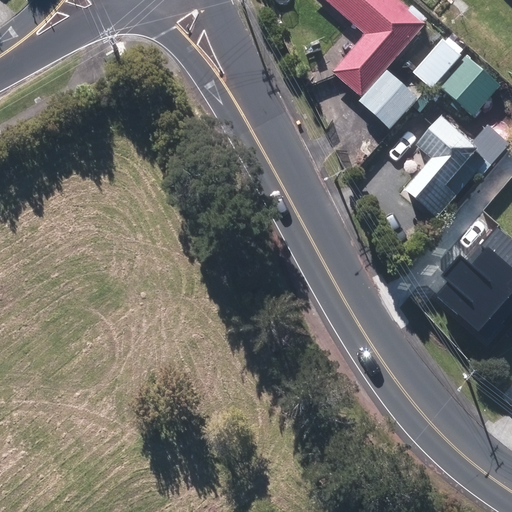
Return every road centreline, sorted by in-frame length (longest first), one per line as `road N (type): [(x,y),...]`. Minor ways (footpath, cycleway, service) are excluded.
road 1 (secondary): [(236,100),(368,345),(441,439),(511,490)]
road 2 (secondary): [(236,100),(142,5)]
road 3 (secondary): [(130,4),(9,49)]
